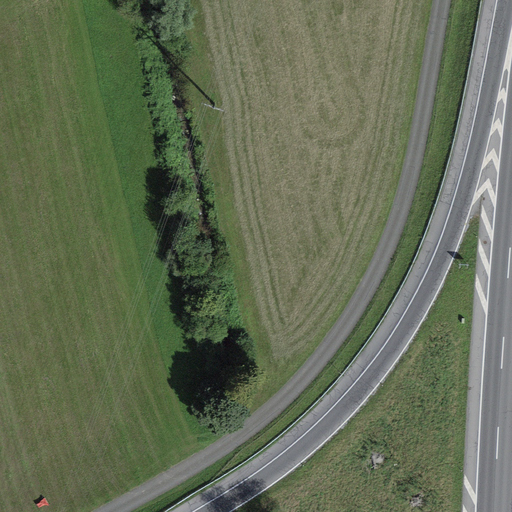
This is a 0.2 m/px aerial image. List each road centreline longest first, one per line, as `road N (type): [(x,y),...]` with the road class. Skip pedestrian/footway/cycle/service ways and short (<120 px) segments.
road 1 (track): [(107,511),(264,416),(313,368),(375,273),(403,205),(445,0)]
road 2 (trunk): [(507,0),(471,174),(410,315),(321,426),(209,511)]
road 3 (trunk): [(511,243),(495,511)]
